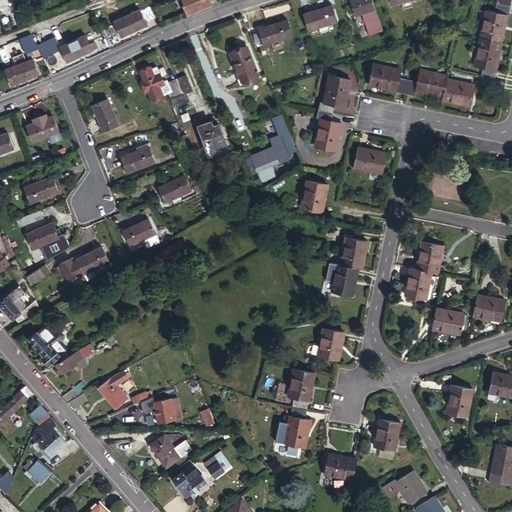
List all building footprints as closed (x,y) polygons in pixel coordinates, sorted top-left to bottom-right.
[(185,5),(188,13),(191,11),(212,3),(211,0),(184,0),(186,4),(185,5)] [(374,9),(371,0),(350,0),(356,15),(374,9)] [(481,37),(502,41),(507,15),(509,15),(511,5),(496,2),(494,12),(487,10),(481,37)] [(337,21),(331,4),(304,12),(309,29),(337,21)] [(140,9),(115,20),(122,36),(147,24),(140,9)] [(292,35),(286,18),(259,27),(264,44),(292,35)] [(86,34),(60,46),(67,61),(93,49),(86,34)] [(32,35),(18,41),(25,54),(38,47),(32,35)] [(481,76),(495,79),(497,70),(496,70),(502,41),(481,37),(475,65),(483,67),(481,76)] [(38,47),(43,57),(58,49),(56,46),(59,44),(56,38),(38,47)] [(258,74),(247,46),(230,53),(241,81),(258,74)] [(33,58),(6,68),(12,84),(39,74),(33,58)] [(396,91),(406,93),(409,79),(399,77),(401,69),(374,63),(369,84),(396,89),(396,91)] [(183,92),(177,77),(168,80),(167,78),(163,80),(160,72),(155,74),(151,66),(140,70),(144,79),(141,80),(145,91),(148,89),(152,98),(168,91),(170,97),(183,92)] [(444,96),(447,78),(448,74),(420,68),(418,80),(409,79),(406,93),(415,95),(416,90),(444,96)] [(185,73),(177,77),(183,92),(170,97),(174,106),(189,100),(186,92),(192,89),(185,73)] [(318,109),(333,112),(335,104),(345,106),(351,79),(330,74),(324,102),(320,101),(318,109)] [(493,87),(495,79),(481,76),(479,84),(493,87)] [(444,96),(443,99),(470,104),(474,84),(447,78),(444,96)] [(108,97),(92,104),(103,130),(119,123),(108,97)] [(331,120),(333,112),(318,109),(317,116),(321,117),(315,144),(336,149),(342,122),(331,120)] [(34,121),(27,124),(33,140),(59,131),(53,115),(47,117),(45,117),(34,121)] [(227,148),(219,122),(213,124),(211,120),(198,125),(209,154),(227,148)] [(174,130),(181,128),(178,121),(172,123),(174,130)] [(0,152),(14,147),(8,131),(0,134),(0,152)] [(263,184),(278,178),(272,164),(291,156),(282,134),(271,138),(274,145),(252,155),(263,184)] [(149,145),(137,149),(121,155),(127,171),(154,161),(149,145)] [(381,173),(385,152),(359,147),(354,167),(381,173)] [(505,157),(494,155),(492,165),(503,167),(505,157)] [(172,198),(181,194),(190,189),(183,174),(158,186),(165,201),(172,198)] [(58,191),(52,175),(25,186),(31,201),(58,191)] [(246,193),(255,189),(251,179),(241,184),(246,193)] [(321,211),(328,184),(307,179),(301,207),(321,211)] [(163,210),(160,202),(155,204),(159,212),(163,210)] [(43,216),(40,209),(17,218),(19,225),(43,216)] [(143,239),(155,233),(148,218),(123,229),(131,245),(143,239)] [(58,237),(52,221),(26,232),(33,248),(58,237)] [(164,229),(155,233),(143,239),(146,243),(158,238),(160,242),(168,237),(164,229)] [(358,267),(361,268),(367,240),(346,236),(341,264),(358,267)] [(183,249),(178,240),(159,251),(163,260),(183,249)] [(436,272),(437,272),(442,244),(422,240),(419,258),(417,268),(431,271),(436,272)] [(84,273),(109,261),(101,246),(77,258),(84,273)] [(111,266),(109,261),(84,273),(87,279),(111,266)] [(332,290),(353,295),(358,267),(341,264),(337,263),(329,261),(326,279),(334,281),(332,290)] [(44,264),(34,271),(39,278),(48,271),(44,264)] [(417,268),(411,267),(405,294),(426,298),(429,284),(431,271),(417,268)] [(39,278),(34,271),(30,274),(35,281),(39,278)] [(505,299),(477,293),(473,314),(501,320),(505,299)] [(7,295),(0,300),(0,302),(13,317),(21,310),(18,306),(23,301),(18,295),(12,299),(7,295)] [(37,308),(32,303),(25,309),(30,315),(37,308)] [(436,307),(432,328),(460,333),(464,313),(436,307)] [(54,359),(56,361),(71,353),(59,341),(61,339),(62,333),(57,328),(52,328),(49,330),(45,327),(39,331),(51,346),(53,345),(60,353),(54,359)] [(344,331),(323,327),(318,354),(338,358),(344,331)] [(49,363),(54,359),(60,353),(53,345),(51,346),(39,331),(37,329),(29,337),(43,353),(41,355),(49,363)] [(95,343),(93,340),(71,353),(56,361),(62,371),(77,363),(79,367),(87,363),(84,356),(92,351),(90,346),(95,343)] [(309,399),(315,371),(293,367),(288,394),(295,396),(293,405),(307,408),(308,399),(309,399)] [(123,370),(111,377),(117,385),(128,378),(123,370)] [(490,392),(511,396),(511,373),(494,370),(490,392)] [(117,385),(111,377),(99,387),(115,407),(127,397),(117,385)] [(33,392),(26,384),(0,406),(0,425),(5,436),(15,427),(5,416),(33,392)] [(473,388),(453,384),(447,411),(467,415),(473,388)] [(76,385),(62,394),(68,401),(83,392),(81,389),(79,389),(76,385)] [(135,403),(153,395),(150,390),(146,391),(145,390),(132,396),(135,403)] [(83,392),(68,401),(73,408),(88,399),(83,392)] [(181,416),(178,397),(173,398),(171,397),(154,400),(157,421),(175,418),(175,417),(181,416)] [(49,411),(41,402),(31,412),(38,421),(39,420),(47,413),(49,411)] [(305,417),(307,408),(293,405),(291,414),(290,414),(284,441),(305,446),(311,418),(305,417)] [(214,421),(208,407),(201,410),(207,424),(214,421)] [(39,420),(38,421),(42,425),(39,428),(40,429),(34,434),(34,439),(36,440),(33,442),(39,449),(41,447),(49,456),(66,441),(53,425),(56,423),(47,413),(39,420)] [(380,446),(394,449),(395,449),(400,422),(380,417),(374,445),(380,446)] [(174,446),(164,433),(150,443),(166,466),(191,448),(184,439),(174,446)] [(511,475),(511,445),(498,443),(493,470),(492,470),(490,481),(510,485),(511,475)] [(392,457),(394,449),(380,446),(379,454),(392,457)] [(352,478),(357,457),(329,452),(325,473),(352,478)] [(225,456),(218,460),(224,469),(231,463),(225,456)] [(209,467),(217,461),(213,457),(205,463),(209,467)] [(31,458),(24,465),(41,480),(50,470),(38,458),(35,461),(31,458)] [(224,469),(218,460),(217,461),(209,467),(215,475),(224,469)] [(199,474),(191,463),(173,476),(187,496),(207,481),(201,472),(199,474)] [(0,477),(0,485),(6,492),(14,475),(9,469),(0,477)] [(411,502),(414,507),(416,505),(430,497),(427,492),(427,491),(413,469),(396,480),(395,478),(384,485),(390,495),(401,488),(410,502),(411,502)] [(444,511),(434,495),(430,497),(416,505),(420,511),(444,511)] [(253,511),(242,498),(224,511),(223,511),(253,511)] [(108,511),(99,503),(89,511),(108,511)]
